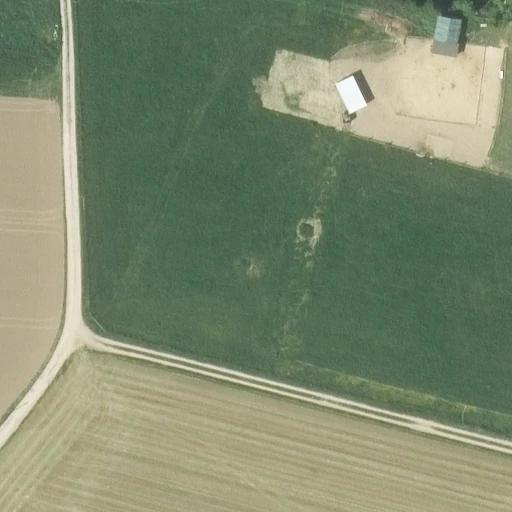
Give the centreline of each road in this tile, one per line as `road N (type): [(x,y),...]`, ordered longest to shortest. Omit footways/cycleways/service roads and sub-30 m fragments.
road 1 (track): [(65,0),(73,336),(0,434)]
road 2 (track): [(73,336),(511,453)]
